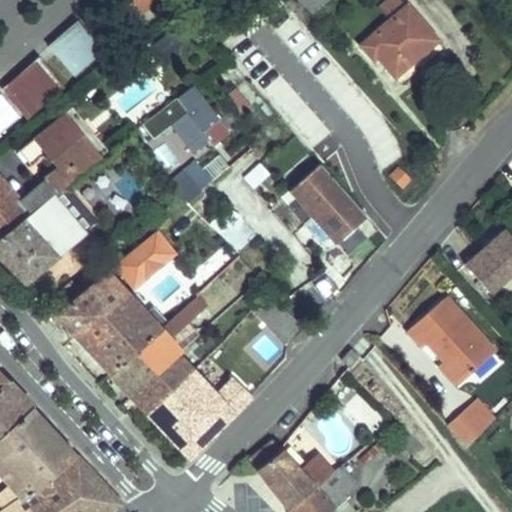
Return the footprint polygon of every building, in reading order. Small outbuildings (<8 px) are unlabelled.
[(92,0),(114,24),(141,0),(92,0)] [(329,0),(301,0),(314,13),(329,0)] [(445,48),(400,0),(392,0),(379,12),(389,24),(362,48),(375,62),(380,58),(404,85),(445,48)] [(77,19),(49,45),(73,72),(101,45),(77,19)] [(39,59),(3,92),(26,117),(62,84),(39,59)] [(229,134),(190,86),(139,123),(154,140),(171,128),(190,156),(207,141),(211,151),(229,134)] [(359,127),(378,113),(361,92),(343,106),(359,127)] [(0,100),(0,140),(20,123),(0,100)] [(65,186),(100,158),(70,121),(21,162),(34,175),(47,163),(58,175),(45,188),(48,191),(27,209),(2,182),(0,184),(0,238),(53,196),(65,186)] [(361,139),(388,165),(405,147),(377,121),(361,139)] [(173,132),(159,140),(172,161),(186,153),(173,132)] [(202,165),(211,180),(227,170),(219,155),(202,165)] [(183,200),(210,186),(196,161),(169,176),(183,200)] [(345,188),(321,162),(291,190),(297,197),(314,216),(345,188)] [(248,189),(268,179),(261,165),(241,175),(248,189)] [(65,186),(53,196),(83,234),(97,222),(65,186)] [(368,214),(345,188),(314,216),(331,234),(338,242),(368,214)] [(0,254),(23,282),(83,234),(53,196),(0,238),(0,254)] [(297,197),(290,204),(306,223),(314,216),(297,197)] [(314,216),(306,223),(323,241),(331,234),(314,216)] [(236,250),(254,235),(245,224),(227,239),(236,250)] [(199,252),(210,239),(192,225),(182,238),(199,252)] [(511,253),(489,229),(453,263),(485,297),(511,271),(511,253)] [(155,232),(113,267),(130,286),(132,289),(173,254),(155,232)] [(73,335),(124,292),(106,273),(55,316),(73,335)] [(88,273),(81,278),(87,285),(93,279),(88,273)] [(68,290),(52,303),(57,309),(87,285),(81,278),(73,285),(68,279),(63,284),(68,290)] [(107,373),(158,327),(124,292),(73,335),(78,341),(107,373)] [(177,353),(196,336),(185,324),(199,311),(196,307),(204,300),(196,293),(158,327),(107,373),(129,396),(177,353)] [(301,331),(270,298),(253,313),(285,347),(301,331)] [(487,355),(436,298),(399,331),(413,346),(423,338),(437,354),(460,379),(487,355)] [(342,366),(352,356),(344,348),(335,359),(342,366)] [(144,412),(192,370),(177,353),(129,396),(144,412)] [(448,390),(460,379),(437,354),(426,365),(448,390)] [(187,459),(249,395),(231,375),(223,383),(226,385),(216,395),(192,370),(144,412),(187,459)] [(0,437),(32,407),(6,380),(0,385),(0,437)] [(37,485),(73,451),(32,407),(0,437),(0,472),(10,484),(0,491),(0,510),(13,501),(37,485)] [(459,415),(443,431),(460,449),(477,432),(459,415)] [(246,459),(255,470),(281,447),(272,437),(246,459)] [(315,487),(331,473),(316,457),(300,471),(281,447),(255,470),(287,509),(315,487)] [(106,511),(120,503),(73,451),(37,485),(13,501),(19,511),(106,511)] [(358,487),(340,466),(331,473),(315,487),(337,511),(356,511),(346,499),(358,487)] [(337,511),(315,487),(287,509),(288,511),(337,511)] [(19,511),(13,501),(0,510),(0,511),(19,511)]
